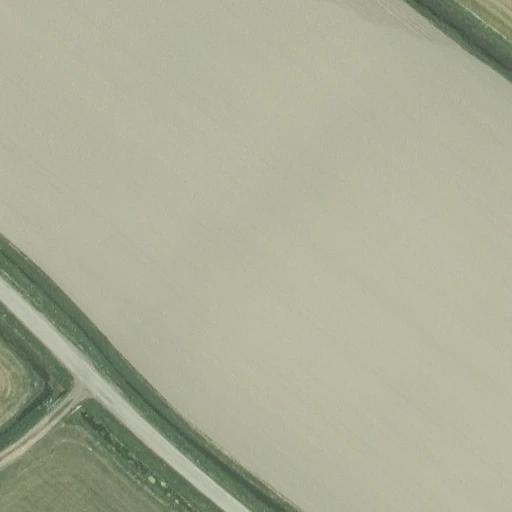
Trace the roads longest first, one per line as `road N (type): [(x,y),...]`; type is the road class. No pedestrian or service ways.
road 1 (tertiary): [(237,511),(153,442),(0,290)]
road 2 (track): [(100,390),(0,471)]
